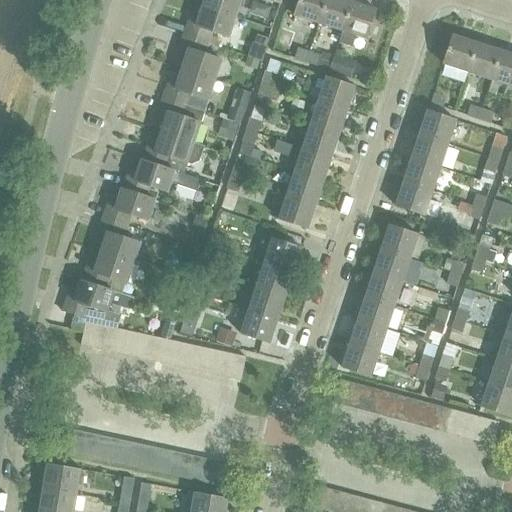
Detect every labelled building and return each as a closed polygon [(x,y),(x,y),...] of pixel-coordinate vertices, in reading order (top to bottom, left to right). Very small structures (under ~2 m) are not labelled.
[(235,17),(241,0),(203,0),(201,6),(235,17)] [(298,0),(294,16),(317,24),(324,0),(298,0)] [(324,0),(317,24),(342,32),(351,2),(343,0),(324,0)] [(342,32),(338,43),(352,48),(355,36),(366,40),(376,10),(351,2),(342,32)] [(189,16),(182,35),(208,44),(212,32),(229,37),(235,17),(201,6),(197,19),(189,16)] [(184,57),(180,69),(214,80),(221,60),(204,55),(208,44),(182,35),(176,54),(184,57)] [(441,65),(466,73),(476,43),(451,35),(441,65)] [(466,73),(489,81),(499,51),(476,43),(466,73)] [(294,59),(304,62),(308,52),(297,49),(294,59)] [(489,81),(511,87),(511,55),(499,51),(489,81)] [(308,52),(304,62),(316,66),(320,56),(308,52)] [(330,72),(355,80),(360,64),(336,56),(330,72)] [(204,112),(207,101),(214,80),(180,69),(176,82),(167,80),(161,98),(204,112)] [(262,84),(272,87),(276,76),(266,73),(262,84)] [(325,78),(317,102),(345,111),(353,88),(325,78)] [(272,87),(262,84),(259,95),(268,98),(272,87)] [(430,104),(441,108),(445,98),(433,94),(430,104)] [(194,144),(200,124),(204,112),(161,98),(155,117),(163,120),(159,132),(194,144)] [(317,102),(309,126),(338,135),(345,111),(317,102)] [(477,120),(480,110),(469,106),(466,116),(477,120)] [(231,109),(228,120),(242,124),(245,114),(231,109)] [(480,110),(477,120),(488,124),(492,114),(480,110)] [(426,111),(418,136),(447,146),(455,121),(426,111)] [(251,120),(247,131),(256,135),(260,123),(251,120)] [(309,126),(302,149),(330,159),(338,135),(309,126)] [(256,135),(247,131),(243,142),(253,145),(256,135)] [(147,142),(141,160),(183,175),(187,164),(193,165),(200,162),(206,148),(194,144),(159,132),(155,145),(147,142)] [(418,136),(410,160),(439,169),(447,146),(418,136)] [(491,148),(487,159),(499,163),(502,152),(491,148)] [(302,149),(294,173),(322,182),(330,159),(302,149)] [(487,159),(483,171),(495,175),(499,163),(487,159)] [(122,189),(155,200),(157,192),(152,190),(153,188),(167,193),(170,184),(198,193),(202,181),(183,175),(141,160),(136,174),(127,171),(122,189)] [(410,160),(402,183),(431,193),(439,169),(410,160)] [(511,178),(511,166),(505,165),(501,176),(511,179),(511,178)] [(231,178),(240,182),(244,170),(235,167),(231,178)] [(294,173),(286,197),(315,206),(322,182),(294,173)] [(240,182),(231,178),(227,189),(237,193),(240,182)] [(431,193),(402,183),(394,207),(423,216),(431,193)] [(103,218),(127,226),(131,215),(148,221),(155,200),(122,189),(120,189),(117,202),(109,200),(103,218)] [(482,209),(486,198),(475,194),(471,206),(482,209)] [(315,206),(286,197),(279,220),(307,229),(315,206)] [(511,218),(511,206),(493,200),(489,211),(511,218)] [(478,220),(482,209),(471,206),(468,217),(478,220)] [(489,211),(486,223),(507,230),(511,218),(489,211)] [(101,252),(134,264),(140,244),(123,238),(127,226),(103,218),(96,237),(104,240),(101,252)] [(388,226),(380,249),(410,258),(419,262),(427,239),(417,235),(388,226)] [(209,245),(219,248),(222,237),(213,234),(209,245)] [(272,240),(264,264),(293,273),(301,249),(272,240)] [(219,248),(209,245),(206,257),(215,259),(219,248)] [(478,247),(474,259),(484,262),(494,265),(498,254),(478,247)] [(380,249),(373,273),(402,282),(410,258),(380,249)] [(88,263),(81,281),(106,290),(114,292),(123,295),(134,264),(101,252),(96,265),(88,263)] [(470,270),(481,273),(484,262),(474,259),(470,270)] [(444,270),(450,272),(461,275),(464,266),(447,260),(444,270)] [(264,264),(257,287),(285,296),(293,273),(264,264)] [(456,288),(461,275),(450,272),(446,285),(456,288)] [(373,273),(365,296),(394,306),(402,282),(373,273)] [(61,311),(86,319),(86,322),(97,325),(109,327),(119,330),(122,317),(107,313),(110,304),(130,311),(134,299),(106,290),(81,281),(80,281),(76,294),(68,291),(61,311)] [(194,293),(203,296),(207,284),(198,281),(194,293)] [(257,287),(249,311),(277,320),(285,296),(257,287)] [(203,296),(194,293),(190,304),(199,307),(203,296)] [(365,296),(357,320),(386,330),(394,306),(365,296)] [(399,313),(423,321),(426,310),(402,303),(399,313)] [(457,309),(454,319),(464,323),(468,312),(457,309)] [(438,310),(434,319),(445,323),(448,313),(438,310)] [(277,320),(249,311),(241,335),(269,345),(277,320)] [(440,336),(445,323),(434,319),(430,332),(440,336)] [(460,335),(464,323),(454,319),(450,331),(460,335)] [(357,320),(349,344),(378,354),(386,330),(357,320)] [(80,346),(92,349),(97,325),(86,322),(80,346)] [(92,349),(104,351),(109,327),(97,325),(92,349)] [(104,351),(115,354),(120,330),(119,330),(109,327),(104,351)] [(233,348),(237,334),(221,329),(217,343),(233,348)] [(115,354),(126,356),(132,332),(120,330),(115,354)] [(126,356),(138,359),(143,335),(132,332),(126,356)] [(138,359),(149,361),(154,337),(143,335),(138,359)] [(445,349),(461,352),(464,340),(448,336),(445,349)] [(511,338),(504,336),(496,360),(511,365),(511,338)] [(149,361),(161,364),(166,340),(154,337),(149,361)] [(161,364),(172,366),(177,342),(166,340),(161,364)] [(172,366),(183,369),(189,345),(177,342),(172,366)] [(378,354),(349,344),(341,368),(370,378),(378,354)] [(183,369),(195,371),(200,347),(189,345),(183,369)] [(195,371),(206,374),(211,350),(200,347),(195,371)] [(206,374),(217,376),(223,352),(211,350),(206,374)] [(217,376),(229,379),(234,355),(223,352),(217,376)] [(234,355),(229,379),(240,381),(246,357),(234,355)] [(423,356),(419,367),(429,371),(433,360),(423,356)] [(443,356),(439,368),(450,371),(454,360),(443,356)] [(511,365),(496,360),(488,383),(511,391),(511,365)] [(425,382),(429,371),(419,367),(415,379),(425,382)] [(439,368),(435,380),(446,383),(450,371),(439,368)] [(332,403),(446,434),(452,411),(338,380),(332,403)] [(511,408),(511,391),(488,383),(480,408),(509,417),(511,408)] [(446,434),(457,437),(464,414),(452,411),(446,434)] [(457,437),(468,440),(475,417),(464,414),(457,437)] [(468,440),(480,443),(486,420),(475,417),(468,440)] [(486,420),(480,443),(491,447),(498,423),(486,420)] [(58,453),(82,458),(87,435),(63,430),(58,453)] [(82,458),(105,463),(110,440),(87,435),(82,458)] [(105,463),(129,468),(134,445),(110,440),(105,463)] [(129,468),(152,473),(158,450),(134,445),(129,468)] [(152,473),(188,481),(193,458),(158,450),(152,473)] [(193,458),(188,481),(223,489),(228,465),(193,458)] [(46,466),(42,491),(77,497),(81,471),(46,466)] [(125,478),(121,504),(131,506),(135,480),(125,478)] [(143,484),(138,510),(149,511),(153,486),(143,484)] [(405,511),(311,486),(303,510),(312,511),(405,511)] [(42,491),(38,511),(74,511),(77,497),(42,491)] [(194,494),(190,511),(226,511),(228,501),(194,494)]
